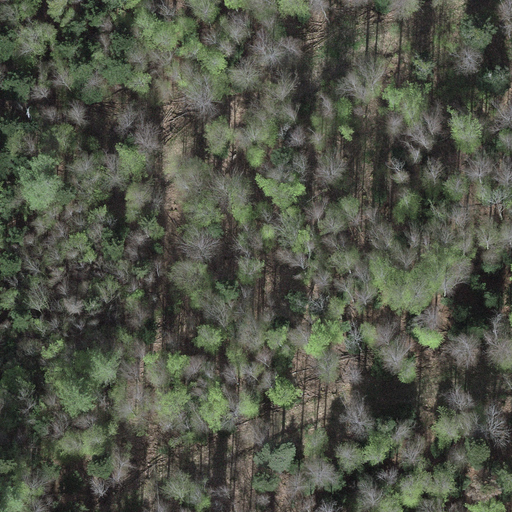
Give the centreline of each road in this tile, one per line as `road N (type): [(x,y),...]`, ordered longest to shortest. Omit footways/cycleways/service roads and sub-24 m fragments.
road 1 (track): [(124,203),(207,128),(275,87),(467,0)]
road 2 (track): [(136,511),(213,462),(349,409),(511,386)]
